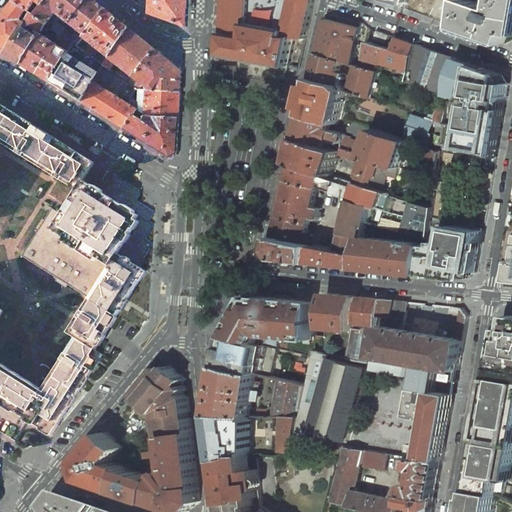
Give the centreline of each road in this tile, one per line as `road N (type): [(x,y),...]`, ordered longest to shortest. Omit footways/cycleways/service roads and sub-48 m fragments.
road 1 (residential): [(323,0),(260,271)]
road 2 (residential): [(492,295),(260,271)]
road 3 (residential): [(492,295),(452,511)]
road 4 (residential): [(0,72),(183,186)]
road 5 (residential): [(165,338),(42,485)]
road 6 (residential): [(333,0),(511,60)]
road 7 (residential): [(210,511),(190,343)]
road 8 (residential): [(198,188),(207,42)]
